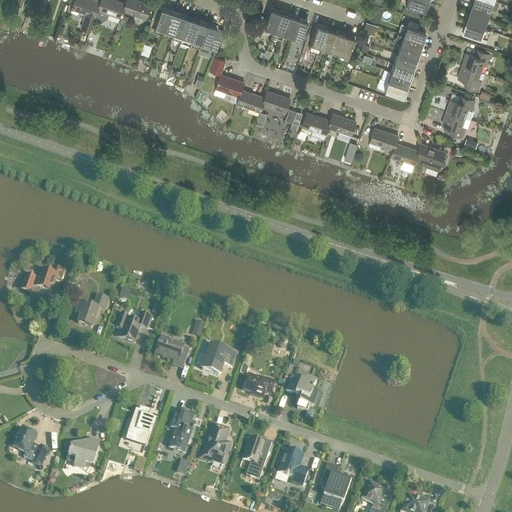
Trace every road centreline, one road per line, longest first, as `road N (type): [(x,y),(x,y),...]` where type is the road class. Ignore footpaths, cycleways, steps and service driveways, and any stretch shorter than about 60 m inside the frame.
road 1 (tertiary): [(511,305),(0,129)]
road 2 (residential): [(144,378),(486,498)]
road 3 (residential): [(406,115),(249,66),(234,14)]
road 4 (residential): [(43,342),(27,386),(32,402),(53,418),(74,416),(144,378)]
road 5 (residential): [(406,115),(415,109),(452,0)]
